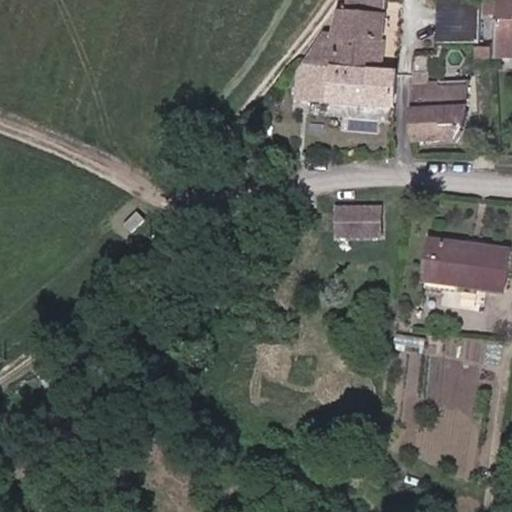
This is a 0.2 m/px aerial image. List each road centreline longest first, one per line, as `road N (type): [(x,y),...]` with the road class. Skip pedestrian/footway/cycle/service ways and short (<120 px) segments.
road 1 (track): [(0,381),(72,332),(238,193),(232,171),(250,114),(342,0)]
road 2 (unclassified): [(511,183),(387,177),(238,193)]
